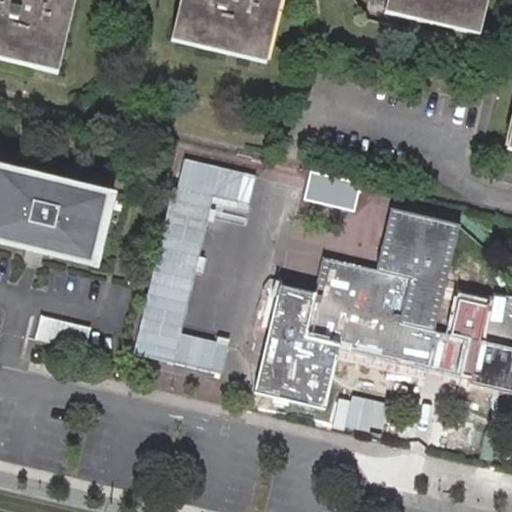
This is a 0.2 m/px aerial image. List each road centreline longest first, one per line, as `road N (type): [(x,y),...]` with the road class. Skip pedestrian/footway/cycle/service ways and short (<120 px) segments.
road 1 (residential): [(0,384),(50,386),(329,449),(392,511)]
road 2 (residential): [(511,198),(461,185),(438,128),(327,100)]
